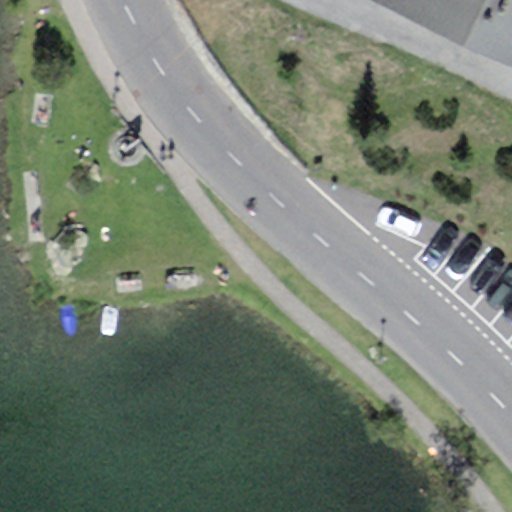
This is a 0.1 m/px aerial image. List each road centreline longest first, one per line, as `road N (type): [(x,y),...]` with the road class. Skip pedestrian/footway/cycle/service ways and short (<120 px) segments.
road 1 (secondary): [(511,424),(430,336),(251,187),(202,129),(123,0)]
road 2 (residential): [(314,0),(511,71)]
